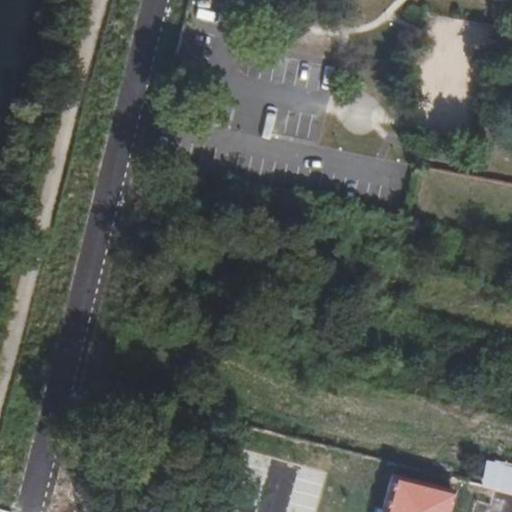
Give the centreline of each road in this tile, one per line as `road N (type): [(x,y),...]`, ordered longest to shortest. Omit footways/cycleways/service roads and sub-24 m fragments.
road 1 (residential): [(30,511),(153,0)]
road 2 (residential): [(320,103),(234,83),(224,53),(236,0)]
